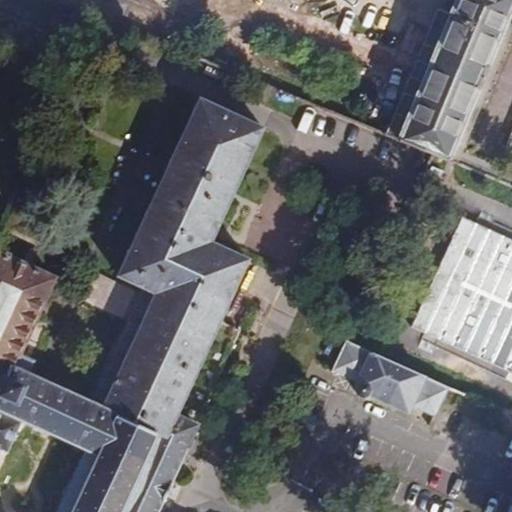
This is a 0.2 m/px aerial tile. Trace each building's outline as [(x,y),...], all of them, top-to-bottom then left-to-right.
[(416,103),(399,144),(445,164),(446,161),(450,150),(462,121),(499,33),(511,0),(458,0),(453,14),(416,103)] [(156,295),(104,410),(189,447),(240,333),(219,323),(246,262),(208,245),(260,128),(195,101),(117,278),(156,295)] [(511,124),(502,146),(511,151),(511,124)] [(511,175),(450,150),(446,161),(511,188),(511,175)] [(55,281),(0,256),(0,411),(74,446),(44,511),(159,511),(163,503),(166,505),(175,487),(172,485),(189,447),(104,410),(31,378),(37,364),(20,356),(55,281)] [(450,390),(347,343),(335,370),(359,381),(357,387),(358,393),(366,396),(371,395),(373,392),(436,421),(450,390)]
